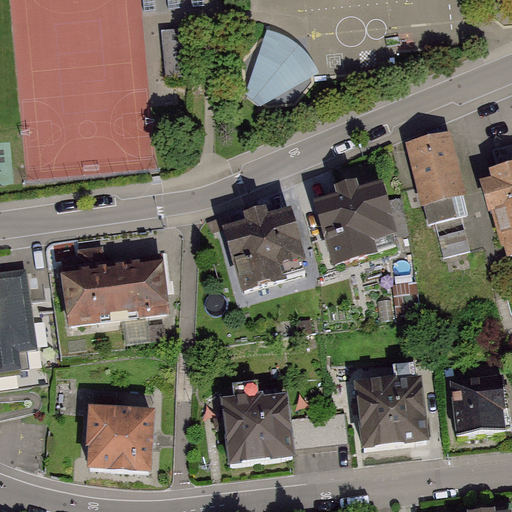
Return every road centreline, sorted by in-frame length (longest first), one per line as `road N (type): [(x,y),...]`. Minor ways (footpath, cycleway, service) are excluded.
road 1 (residential): [(0,227),(216,193),(511,65)]
road 2 (residential): [(511,474),(196,511)]
